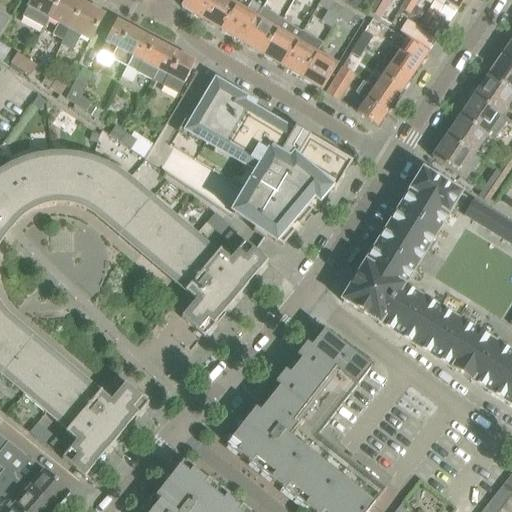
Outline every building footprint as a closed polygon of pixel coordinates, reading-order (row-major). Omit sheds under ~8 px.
[(44,28),(48,20),(58,0),(31,0),(22,17),(44,28)] [(53,37),(63,42),(83,4),(75,0),(58,0),(48,20),(59,25),(53,37)] [(200,20),(211,0),(185,0),(181,8),(200,20)] [(211,0),(200,20),(221,32),(236,6),(225,0),(211,0)] [(321,0),(317,7),(338,20),(343,10),(326,0),(321,0)] [(361,1),(359,0),(347,0),(346,4),(356,10),(361,1)] [(389,0),(378,0),(370,12),(379,17),(389,0)] [(416,0),(405,0),(401,8),(408,13),(416,0),(417,0),(416,0)] [(434,0),(429,8),(438,14),(444,4),(457,12),(464,0),(434,0)] [(245,11),(236,6),(221,32),(241,44),(262,9),(250,2),(245,11)] [(83,4),(63,42),(60,46),(72,52),(80,36),(90,42),(104,16),(83,4)] [(429,25),(437,13),(429,8),(421,20),(429,25)] [(241,44),(261,56),(282,21),(262,9),(241,44)] [(363,22),(343,10),(338,20),(357,32),(363,22)] [(0,11),(0,29),(8,17),(0,11)] [(261,56),(281,68),(302,33),(282,21),(261,56)] [(99,53),(125,67),(142,36),(116,22),(99,53)] [(405,23),(400,32),(411,39),(416,30),(405,23)] [(416,30),(411,39),(430,50),(436,41),(417,29),(416,30)] [(364,32),(355,46),(364,52),(373,37),(364,32)] [(322,45),(302,33),(281,68),(301,80),(316,54),(322,45)] [(125,67),(151,80),(167,49),(142,36),(125,67)] [(399,37),(382,62),(389,67),(409,81),(426,55),(399,37)] [(511,40),(501,56),(511,63),(511,40)] [(360,59),(364,52),(355,46),(351,53),(360,59)] [(167,49),(151,80),(177,94),(193,63),(167,49)] [(337,67),(316,54),(301,80),(321,92),(337,67)] [(9,65),(20,72),(26,61),(16,55),(9,65)] [(511,63),(501,56),(487,77),(511,94),(511,63)] [(36,67),(26,61),(20,72),(29,78),(36,67)] [(382,77),(373,90),(393,104),(409,81),(389,67),(382,62),(375,72),(382,77)] [(81,70),(65,101),(84,114),(90,105),(80,99),(92,76),(81,70)] [(341,71),(332,87),(327,95),(338,102),(352,78),(341,71)] [(511,94),(487,77),(474,97),(501,115),(511,98),(511,94)] [(65,87),(54,80),(47,90),(58,97),(65,87)] [(185,120),(170,146),(245,191),(232,213),(255,229),(253,232),(265,240),(267,237),(282,247),(330,190),(334,192),(351,163),(309,137),(309,136),(295,128),(292,133),(252,109),(255,105),(215,81),(190,123),(185,120)] [(376,127),(393,104),(373,90),(362,83),(355,94),(366,101),(357,114),(376,127)] [(46,103),(37,97),(31,105),(40,112),(46,103)] [(500,117),(501,115),(474,97),(460,117),(487,136),(493,140),(506,121),(500,117)] [(90,105),(84,114),(96,122),(102,113),(90,105)] [(460,117),(446,137),(473,156),(487,136),(460,117)] [(108,136),(118,142),(123,131),(115,126),(108,136)] [(137,140),(123,131),(118,142),(130,151),(137,140)] [(96,144),(99,136),(91,133),(88,141),(96,144)] [(480,160),(473,156),(446,137),(432,158),(466,181),(480,160)] [(137,140),(130,151),(143,159),(150,149),(137,140)] [(511,153),(510,152),(497,172),(505,177),(511,166),(511,153)] [(184,293),(185,294),(186,293),(196,301),(180,319),(194,330),(194,331),(203,338),(267,263),(258,255),(244,244),(229,262),(219,254),(220,252),(219,251),(217,253),(129,179),(118,170),(105,163),(92,158),(78,155),(64,153),(50,153),(35,155),(22,159),(9,165),(0,170),(0,376),(66,432),(64,434),(66,435),(67,434),(76,442),(61,460),(75,471),(74,472),(84,480),(148,404),(139,396),(138,396),(125,385),(109,403),(100,395),(101,393),(100,392),(98,394),(10,320),(0,308),(0,239),(4,234),(11,225),(24,213),(38,206),(54,202),(69,203),(84,208),(97,216),(186,291),(184,293)] [(422,172),(341,302),(511,408),(511,227),(424,173),(422,172)] [(490,199),(505,177),(497,172),(482,193),(490,199)] [(214,214),(206,224),(211,229),(220,219),(214,214)] [(220,219),(211,229),(217,234),(225,223),(220,219)] [(225,223),(217,234),(222,238),(231,228),(225,223)] [(231,228),(222,238),(228,243),(236,233),(231,228)] [(226,445),(303,506),(310,511),(367,511),(386,489),(318,435),(371,368),(318,327),(226,445)] [(37,424),(28,434),(34,438),(42,428),(37,424)] [(42,428),(34,438),(39,443),(48,433),(42,428)] [(48,433),(39,443),(45,448),(53,437),(48,433)] [(53,437),(45,448),(50,452),(59,442),(53,437)] [(0,438),(0,467),(1,468),(0,469),(0,500),(4,504),(11,510),(11,509),(14,511),(49,511),(68,491),(54,481),(0,438)] [(246,511),(182,461),(141,511),(246,511)] [(511,511),(511,475),(483,511),(511,511)] [(0,500),(0,511),(14,511),(11,509),(11,510),(4,504),(0,500)]
